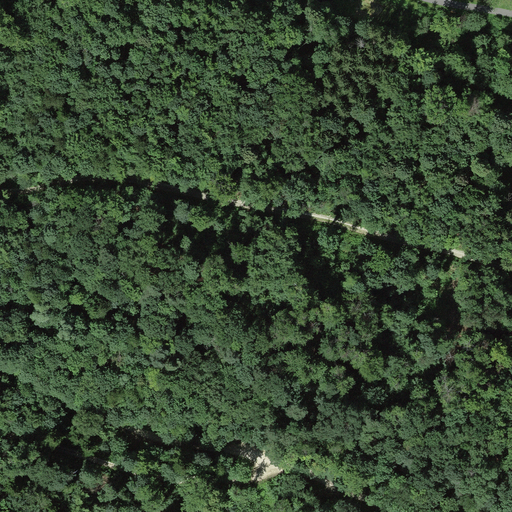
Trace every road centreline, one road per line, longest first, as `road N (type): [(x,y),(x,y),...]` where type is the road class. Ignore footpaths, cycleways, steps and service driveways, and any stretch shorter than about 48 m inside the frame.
road 1 (track): [(0,183),(111,213),(212,284),(511,464)]
road 2 (track): [(0,188),(133,177),(511,267)]
road 3 (track): [(0,368),(126,429),(264,457),(388,511)]
road 4 (track): [(0,434),(140,476),(211,481),(281,466)]
